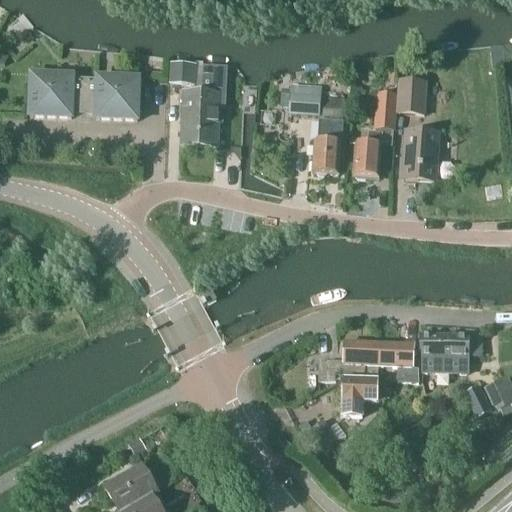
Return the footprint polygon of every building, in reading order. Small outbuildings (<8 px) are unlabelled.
[(196,69),(172,68),(171,88),(195,89),(196,69)] [(202,94),(199,151),(218,151),(219,127),(221,128),(223,126),(223,118),(221,117),(220,116),(220,111),(223,112),(226,69),(202,68),(202,94)] [(75,81),(33,79),(31,121),(73,122),(73,114),(97,115),(97,123),(138,125),(140,83),(98,82),(98,84),(75,83),(75,81)] [(396,117),(425,119),(427,84),(398,83),(396,117)] [(279,96),(278,110),(288,111),(287,117),(318,119),(320,89),(289,88),(289,97),(279,96)] [(199,151),(202,94),(183,93),(182,110),(180,113),(180,118),(182,121),(180,150),(199,151)] [(373,94),(370,132),(392,133),(394,96),(373,94)] [(346,104),(322,102),(321,121),(344,123),(346,104)] [(318,140),(316,140),(313,178),(317,178),(319,181),(324,181),(327,179),(340,180),(344,124),(319,123),(318,140)] [(356,148),(354,181),(356,181),(358,184),(367,185),(369,182),(380,183),(383,145),(381,145),(382,136),(367,135),(367,144),(356,143),(356,148)] [(438,139),(407,137),(403,184),(435,187),(438,139)] [(421,338),(420,375),(467,377),(468,339),(421,338)] [(378,382),(378,371),(379,348),(345,347),(344,366),(319,365),(319,386),(336,387),(336,383),(341,384),(341,381),(378,382)] [(379,348),(378,371),(397,372),(397,386),(418,386),(419,372),(413,372),(414,349),(379,348)] [(511,402),(503,384),(485,392),(495,413),(511,405),(511,402)] [(385,386),(344,385),(344,406),(343,421),(362,422),(362,406),(376,407),(385,404),(385,386)] [(478,387),(462,395),(475,421),(491,413),(478,387)] [(324,422),(312,431),(327,451),(338,442),(324,422)] [(140,443),(130,449),(136,459),(146,453),(140,443)] [(142,470),(106,491),(117,511),(129,511),(148,502),(158,496),(142,470)] [(154,511),(148,502),(129,511),(154,511)]
